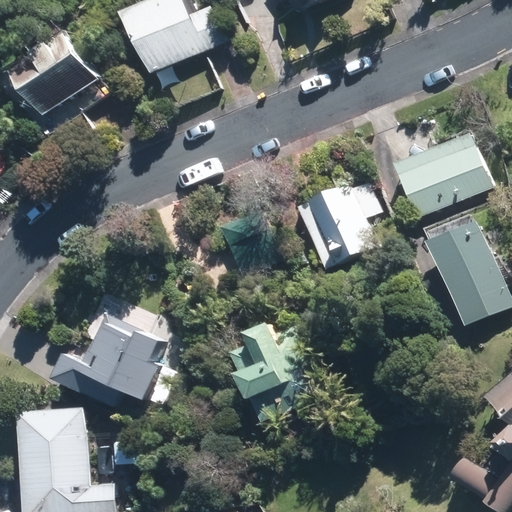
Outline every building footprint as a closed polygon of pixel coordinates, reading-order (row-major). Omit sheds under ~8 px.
[(200,0),(197,0),(140,25),(164,80),(243,45),(230,14),(211,22),(200,0)] [(303,0),(311,18),(351,0),(303,0)] [(89,46),(29,88),(54,123),(114,81),(89,46)] [(118,92),(87,116),(103,137),(134,114),(118,92)] [(469,128),(394,159),(417,216),(493,185),(469,128)] [(370,179),(351,187),(348,182),(297,205),(326,269),(377,246),(365,220),(385,211),(370,179)] [(261,206),(222,224),(245,276),(285,259),(261,206)] [(511,284),(478,212),(422,238),(464,326),(511,303),(511,284)] [(152,417),(159,402),(166,406),(193,349),(118,313),(95,360),(79,353),(67,380),(152,417)] [(226,350),(260,421),(324,391),(292,323),(275,332),(267,317),(237,331),(243,342),(226,350)] [(511,373),(486,397),(505,418),(483,437),(506,456),(511,451),(511,373)] [(100,407),(39,411),(45,511),(129,511),(128,484),(105,485),(100,407)] [(142,442),(116,444),(117,466),(143,465),(142,442)] [(511,511),(511,461),(495,482),(463,455),(446,475),(498,511),(511,511)]
